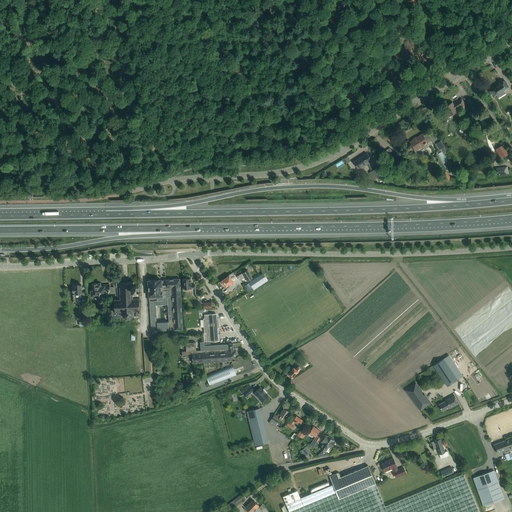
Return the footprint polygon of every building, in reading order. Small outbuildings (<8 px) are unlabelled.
[(500,85),(489,91),(493,97),(508,87),(504,80),(500,83),(500,85)] [(452,103),(444,108),(449,116),(457,111),(456,109),(460,106),(462,109),(466,106),(462,99),(453,105),(452,103)] [(427,131),(409,142),(415,151),(432,140),(427,131)] [(441,140),(435,144),(438,150),(445,146),(441,140)] [(508,153),(503,145),(496,150),(501,158),(508,153)] [(372,162),(367,153),(353,162),(358,170),(372,162)] [(379,166),(369,172),(373,180),(376,178),(379,181),(386,177),(379,166)] [(508,166),(496,167),(497,174),(509,173),(508,166)] [(447,170),(442,173),(446,180),(451,177),(447,170)] [(247,270),(237,276),(239,280),(244,277),(247,282),(253,278),(247,270)] [(229,276),(222,281),(225,287),(234,282),(231,277),(234,274),(233,272),(229,275),(229,276)] [(180,279),(159,280),(159,279),(151,280),(147,280),(148,297),(151,337),(157,337),(156,331),(183,329),(180,279)] [(191,279),(190,279),(182,279),(183,279),(183,287),(183,288),(183,289),(196,289),(196,284),(191,285),(191,279)] [(113,282),(113,286),(113,294),(115,293),(115,296),(117,296),(118,299),(114,299),(115,309),(112,309),(112,318),(118,317),(119,324),(122,323),(122,317),(123,316),(123,318),(125,320),(130,320),(133,316),(133,314),(134,314),(134,317),(140,317),(140,307),(141,307),(141,302),(139,302),(139,294),(135,294),(135,291),(139,290),(140,289),(140,287),(138,285),(134,285),(134,282),(116,282),(113,282)] [(113,294),(113,286),(111,286),(111,284),(101,284),(101,283),(92,283),(92,291),(91,291),(91,296),(98,296),(99,297),(103,297),(103,294),(113,294)] [(74,287),(73,287),(73,303),(77,302),(77,297),(77,295),(77,294),(81,294),(81,297),(82,303),(82,302),(86,302),(87,302),(86,292),(81,292),(81,285),(81,284),(74,285),(74,287)] [(219,318),(216,319),(216,314),(205,315),(205,319),(203,319),(204,333),(204,342),(218,341),(217,328),(219,328),(219,318)] [(236,357),(235,351),(233,351),(233,344),(228,344),(228,345),(204,347),(204,342),(200,342),(201,350),(196,350),(196,342),(186,343),(186,351),(182,351),(182,357),(193,356),(193,362),(238,360),(238,357),(236,357)] [(457,379),(443,359),(433,365),(447,386),(457,379)] [(292,378),(305,364),(302,362),(296,369),(294,367),(287,374),(292,378)] [(230,366),(206,376),(210,386),(232,377),(230,366)] [(416,383),(405,390),(420,410),(427,405),(424,401),(428,399),(424,394),(423,395),(420,392),(422,391),(416,383)] [(255,392),(253,390),(254,390),(251,386),(246,391),(249,394),(251,392),(253,394),(254,393),(262,402),(268,396),(260,387),(255,392)] [(446,401),(439,405),(442,411),(449,407),(450,407),(458,403),(455,397),(446,402),(446,401)] [(268,442),(265,431),(259,408),(247,411),(253,434),(255,445),(268,442)] [(274,414),(269,422),(275,427),(276,425),(280,420),(282,416),(285,418),(289,411),(284,408),(282,411),(281,410),(278,414),(279,414),(278,417),(274,414)] [(299,425),(303,420),(296,416),(295,418),(294,417),(293,418),(291,417),(288,421),(289,422),(286,425),(291,428),(294,425),(293,424),(294,422),(299,425)] [(309,433),(315,437),(320,430),(314,425),(309,433)] [(306,433),(301,429),(297,435),(302,438),(306,433)] [(323,443),(319,448),(322,450),(331,438),(328,436),(327,436),(326,435),(321,442),(323,443)] [(318,436),(311,446),(313,448),(320,437),(318,436)] [(323,450),(318,457),(328,455),(328,454),(326,452),(325,452),(329,447),(331,448),(335,442),(334,441),(334,440),(331,438),(322,450),(323,450)] [(494,444),(497,453),(509,449),(509,448),(511,447),(511,438),(506,441),(506,440),(505,440),(494,444)] [(439,454),(441,460),(447,458),(440,439),(431,442),(434,449),(437,448),(439,454)] [(307,445),(303,449),(307,454),(311,451),(307,445)] [(388,461),(382,464),(386,473),(385,471),(392,468),(393,472),(395,477),(406,473),(403,468),(397,470),(396,467),(393,458),(388,461)] [(479,511),(463,474),(385,506),(376,484),(368,465),(340,477),(338,472),(329,476),(333,484),(300,498),(297,490),(283,496),(286,504),(289,511),(479,511)] [(493,471),(474,477),(484,506),(503,499),(493,471)] [(242,494),(226,505),(231,511),(234,509),(233,508),(245,498),(242,494)] [(251,511),(252,511),(259,505),(253,500),(246,507),(251,511)]
